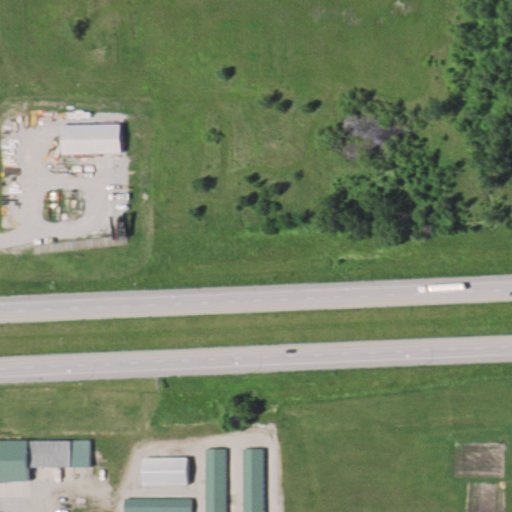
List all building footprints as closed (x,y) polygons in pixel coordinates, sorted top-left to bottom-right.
[(121,154),(121,125),(62,125),(62,154),(121,154)] [(90,440),(0,440),(0,481),(30,481),(29,468),(91,468),(90,440)] [(207,511),(228,511),(228,449),(207,449),(207,511)] [(243,511),(264,511),(264,449),(243,449),(243,511)] [(187,457),(142,457),(142,485),(187,485),(187,457)] [(192,511),(192,498),(125,498),(124,511),(192,511)]
